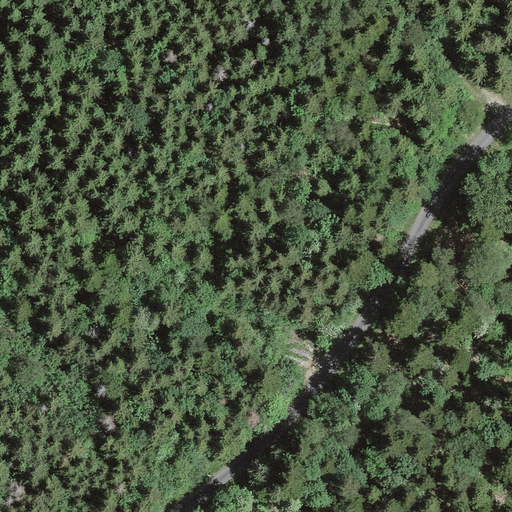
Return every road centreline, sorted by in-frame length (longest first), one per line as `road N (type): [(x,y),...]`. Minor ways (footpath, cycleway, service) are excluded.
road 1 (track): [(185,511),(289,423),(386,294),(468,159),(508,119)]
road 2 (track): [(508,119),(404,0)]
